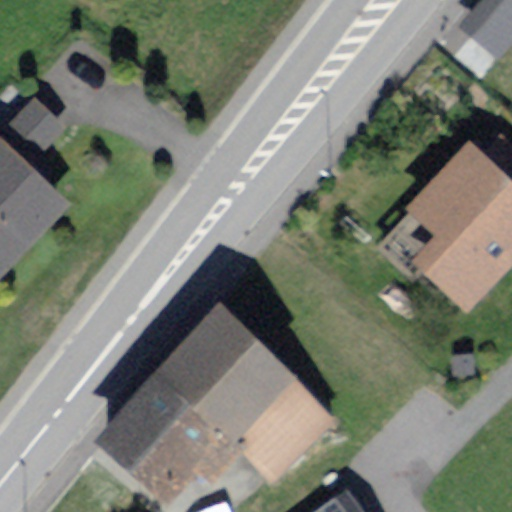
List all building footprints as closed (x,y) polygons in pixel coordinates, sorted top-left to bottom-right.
[(511,36),(511,0),(485,0),(465,25),(499,53),(511,36)] [(65,126),(35,99),(0,137),(0,268),(66,196),(31,164),(65,126)] [(511,146),(504,139),(485,159),(471,146),(414,207),(446,237),(425,259),(471,302),(511,258),(511,146)] [(328,413),(223,314),(105,439),(162,494),(195,459),(211,474),(243,440),(275,470),(328,413)] [(362,511),(352,496),(327,511),(362,511)]
